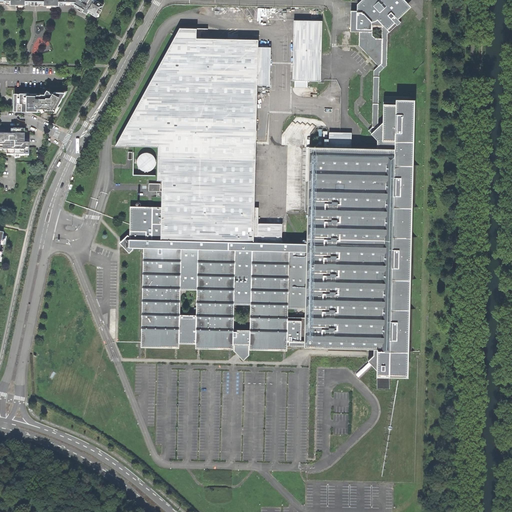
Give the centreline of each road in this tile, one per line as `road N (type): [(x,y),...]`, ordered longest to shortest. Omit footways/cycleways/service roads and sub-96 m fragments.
road 1 (track): [(500,511),(511,193)]
road 2 (residential): [(57,187),(43,213),(0,394)]
road 3 (residential): [(18,399),(57,187)]
road 4 (tertiary): [(5,428),(86,459),(154,511)]
road 5 (residential): [(158,0),(76,144)]
road 6 (tertiary): [(170,511),(103,458),(40,429)]
